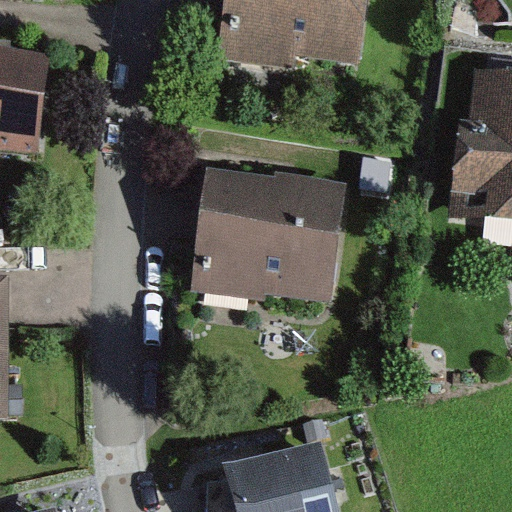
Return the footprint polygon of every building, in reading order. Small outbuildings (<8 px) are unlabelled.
[(372,0),(228,0),(223,66),(367,77),(372,0)] [(51,62),(0,57),(0,157),(41,161),(51,62)] [(511,94),(469,90),(453,233),(511,239),(511,272),(510,295),(511,295),(511,94)] [(346,202),(210,186),(196,299),(332,315),(346,202)] [(0,425),(10,426),(10,288),(0,287),(0,425)] [(333,511),(322,460),(214,483),(220,511),(333,511)]
